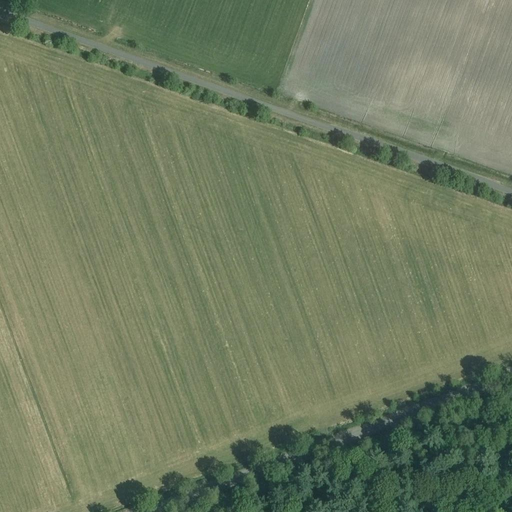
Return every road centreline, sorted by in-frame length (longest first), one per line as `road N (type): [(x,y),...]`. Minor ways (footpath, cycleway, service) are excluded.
road 1 (unclassified): [(511,191),(0,12)]
road 2 (unclassified): [(142,511),(511,373)]
